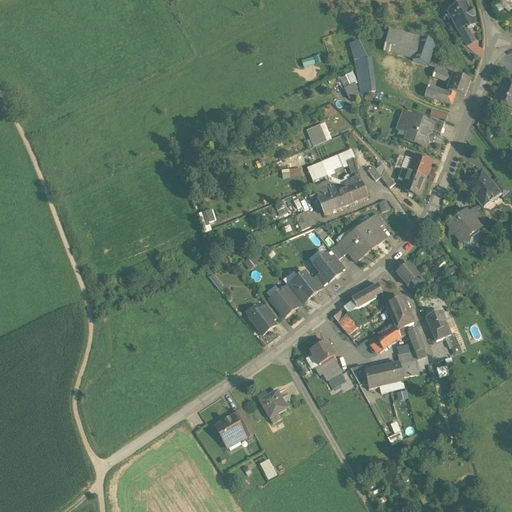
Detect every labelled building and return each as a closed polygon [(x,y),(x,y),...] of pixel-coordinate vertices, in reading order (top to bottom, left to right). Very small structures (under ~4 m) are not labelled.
[(464,5),(461,4),(456,6),(456,9),(455,9),(457,13),(449,17),(460,35),(468,31),(475,27),(471,19),(472,18),(465,4),(464,5)] [(474,43),(468,31),(460,35),(466,47),(474,43)] [(420,39),(390,32),(385,51),(413,58),(420,39)] [(430,43),(420,39),(413,58),(412,61),(426,66),(427,62),(433,47),(430,43)] [(367,60),(358,42),(350,45),(354,62),(367,60)] [(375,93),(371,60),(367,60),(354,62),(360,93),(375,93)] [(449,69),(427,62),(426,66),(432,68),(430,75),(446,80),(449,69)] [(461,73),(449,69),(446,80),(445,82),(451,84),(454,76),(460,78),(461,73)] [(352,73),(332,83),(336,92),(343,89),(349,101),(359,96),(353,84),(357,83),(352,73)] [(460,78),(454,76),(451,84),(448,93),(454,95),(464,98),(470,82),(460,78)] [(511,110),(511,86),(502,83),(495,104),(511,110)] [(440,92),(428,88),(427,91),(425,97),(440,103),(442,99),(443,96),(440,92)] [(454,95),(448,93),(440,92),(443,96),(442,99),(452,102),(454,95)] [(448,116),(432,111),(430,117),(446,121),(448,116)] [(429,125),(404,116),(400,129),(410,133),(406,142),(425,148),(431,132),(433,126),(429,125)] [(445,124),(431,119),(429,125),(433,126),(431,132),(441,135),(445,124)] [(307,130),(313,147),(332,140),(326,123),(307,130)] [(351,152),(342,156),(346,164),(350,162),(354,160),(353,155),(352,156),(351,152)] [(342,156),(321,164),(325,172),(346,164),(342,156)] [(400,157),(395,169),(402,171),(406,160),(400,157)] [(432,165),(415,158),(409,174),(426,180),(432,165)] [(321,164),(308,170),(313,183),(327,177),(325,172),(321,164)] [(282,171),(283,180),(304,177),(302,168),(282,171)] [(381,180),(373,169),(368,173),(376,184),(381,180)] [(396,186),(385,172),(381,180),(390,191),(396,186)] [(409,174),(403,172),(399,183),(405,185),(409,174)] [(426,180),(409,174),(405,185),(403,191),(420,198),(426,180)] [(478,175),(466,185),(482,205),(491,198),(493,201),(500,195),(501,195),(492,184),(485,175),(485,176),(479,175),(478,175)] [(359,179),(351,183),(352,184),(345,188),(346,190),(361,185),(359,179)] [(509,193),(498,179),(492,184),(501,195),(500,195),(502,198),(509,193)] [(330,183),(316,189),(318,195),(328,191),(330,197),(335,195),(330,183)] [(346,190),(353,205),(367,200),(361,185),(346,190)] [(316,189),(297,196),(301,205),(310,201),(309,199),(317,196),(318,195),(316,189)] [(335,195),(330,197),(337,212),(353,205),(346,190),(335,195)] [(318,195),(317,196),(319,201),(317,202),(324,217),(337,212),(330,197),(328,191),(318,195)] [(379,203),(381,212),(389,211),(387,202),(379,203)] [(213,210),(201,213),(203,225),(216,222),(213,210)] [(487,224),(476,210),(468,215),(479,230),(487,224)] [(462,215),(457,215),(457,220),(449,225),(451,229),(450,235),(456,235),(462,243),(463,242),(470,243),(470,237),(479,230),(468,215),(466,212),(462,215)] [(310,228),(304,214),(295,217),(301,232),(310,228)] [(383,226),(375,216),(369,221),(370,222),(371,221),(378,230),(383,226)] [(378,230),(371,221),(370,222),(356,233),(371,251),(386,239),(378,230)] [(342,245),(341,245),(348,254),(356,264),(371,251),(356,233),(342,245)] [(342,245),(341,243),(335,248),(343,258),(348,254),(341,245),(342,245)] [(343,258),(335,248),(331,251),(335,257),(338,261),(343,258)] [(431,256),(439,260),(442,253),(433,250),(431,256)] [(330,261),(327,257),(314,267),(321,275),(328,284),(329,284),(341,275),(330,261)] [(338,261),(335,257),(330,261),(341,274),(346,270),(338,261)] [(243,264),(250,271),(254,267),(248,260),(243,264)] [(418,277),(408,265),(397,275),(407,286),(418,277)] [(312,283),(305,274),(293,284),(306,302),(307,302),(319,292),(312,283)] [(211,278),(218,289),(222,287),(215,275),(211,278)] [(328,284),(321,275),(316,279),(324,288),(328,284)] [(426,286),(418,277),(407,286),(415,296),(426,286)] [(324,288),(316,279),(312,283),(319,292),(324,288)] [(306,302),(293,284),(288,288),(294,296),(302,305),(306,302)] [(377,286),(352,301),(353,302),(357,310),(381,297),(377,286)] [(288,288),(283,292),(289,300),(290,300),(294,296),(288,288)] [(289,300),(283,292),(271,301),(285,319),(297,310),(297,309),(290,300),(289,300)] [(302,305),(294,296),(290,300),(297,309),(302,305)] [(403,300),(386,307),(388,312),(391,319),(408,312),(403,300)] [(353,302),(333,318),(338,324),(351,314),(357,310),(353,302)] [(266,306),(260,311),(260,312),(264,317),(266,315),(271,311),(266,306)] [(351,314),(338,324),(342,329),(355,319),(361,327),(367,323),(357,310),(351,314)] [(271,311),(266,315),(273,324),(278,320),(271,311)] [(260,312),(250,320),(263,337),(275,327),(273,324),(266,315),(264,317),(260,312)] [(391,319),(387,321),(390,327),(394,325),(394,327),(397,332),(402,330),(414,325),(408,312),(391,319)] [(441,313),(426,319),(436,343),(445,340),(451,337),(450,336),(441,313)] [(355,319),(342,329),(349,337),(358,330),(361,327),(355,319)] [(397,332),(394,327),(381,337),(383,339),(377,342),(383,351),(400,339),(397,332)] [(358,330),(349,337),(353,342),(362,335),(358,330)] [(402,330),(397,332),(400,339),(400,340),(405,337),(402,330)] [(416,331),(407,335),(414,353),(415,355),(424,351),(416,331)] [(454,335),(450,336),(451,337),(445,340),(449,350),(459,346),(454,335)] [(383,351),(377,342),(364,352),(366,354),(367,356),(369,359),(370,360),(371,360),(383,351)] [(327,343),(310,353),(318,368),(333,359),(335,358),(327,343)] [(424,351),(415,355),(414,353),(417,361),(426,359),(424,351)] [(414,353),(397,357),(399,365),(414,363),(417,362),(417,361),(414,353)] [(341,374),(333,359),(319,367),(320,369),(323,375),(328,382),(341,374)] [(414,363),(399,365),(403,379),(418,376),(414,363)] [(399,365),(384,369),(389,386),(403,383),(404,383),(403,379),(399,365)] [(364,367),(351,370),(360,386),(367,385),(364,373),(365,373),(364,367)] [(446,367),(437,370),(439,379),(449,377),(446,367)] [(384,369),(375,371),(379,389),(389,386),(384,369)] [(365,373),(364,373),(367,385),(369,391),(379,389),(375,371),(365,373)] [(341,374),(328,382),(332,389),(338,385),(345,381),(341,374)] [(389,386),(379,389),(381,395),(404,389),(403,383),(389,386)] [(277,392),(265,399),(266,401),(260,404),(269,419),(277,415),(277,416),(278,416),(286,411),(283,405),(284,404),(277,392)] [(241,411),(232,416),(233,418),(234,418),(243,435),(242,436),(245,440),(254,435),(241,411)] [(278,416),(277,416),(277,415),(269,419),(273,426),(281,421),(278,416)] [(233,418),(215,429),(228,450),(245,440),(242,436),(243,435),(234,418),(233,418)] [(443,431),(436,432),(438,440),(445,439),(443,431)] [(401,433),(388,439),(392,447),(403,442),(401,433)] [(270,460),(262,464),(270,480),(277,476),(270,460)]
